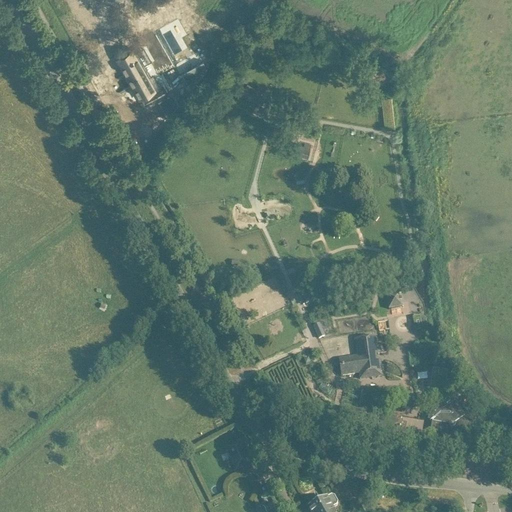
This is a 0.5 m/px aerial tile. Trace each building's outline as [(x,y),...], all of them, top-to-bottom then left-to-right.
[(135,0),(145,18),(183,0),(135,0)] [(131,60),(121,66),(131,85),(139,98),(141,97),(144,104),(167,92),(162,83),(159,84),(155,77),(151,79),(149,77),(151,76),(140,55),(134,59),(133,58),(131,59),(131,60)] [(193,70),(183,76),(191,89),(207,68),(203,61),(192,67),(193,70)] [(247,85),(241,96),(250,101),(256,90),(247,85)] [(172,93),(158,101),(168,118),(179,104),(172,93)] [(294,144),(291,157),(301,159),(304,147),(294,144)] [(400,293),(386,296),(388,305),(378,307),(381,318),(409,313),(407,302),(402,303),(400,293)] [(370,378),(382,376),(380,359),(377,359),(376,355),(379,354),(376,337),(355,340),(357,357),(339,359),(342,376),(360,374),(359,371),(369,370),(370,378)] [(455,436),(470,439),(473,439),(482,441),(484,430),(475,429),(472,428),(469,428),(469,426),(469,423),(467,417),(456,401),(457,401),(456,400),(445,384),(445,383),(447,373),(434,371),(431,385),(431,387),(431,388),(441,402),(437,404),(439,407),(436,409),(433,412),(432,414),(432,415),(430,419),(430,421),(432,422),(430,431),(445,434),(447,435),(449,436),(451,436),(453,436),(455,436)] [(361,427),(364,413),(339,408),(337,419),(361,427)] [(372,416),(369,428),(378,430),(378,432),(394,436),(395,433),(404,435),(407,423),(400,422),(401,419),(401,417),(403,417),(403,416),(398,416),(390,414),(385,413),(378,411),(378,412),(379,412),(379,417),(372,416)] [(226,447),(235,469),(249,463),(240,440),(226,447)] [(269,504),(278,499),(275,493),(266,498),(269,504)] [(308,508),(310,511),(334,511),(332,508),(337,506),(338,503),(334,497),(331,496),(327,498),(308,508)]
